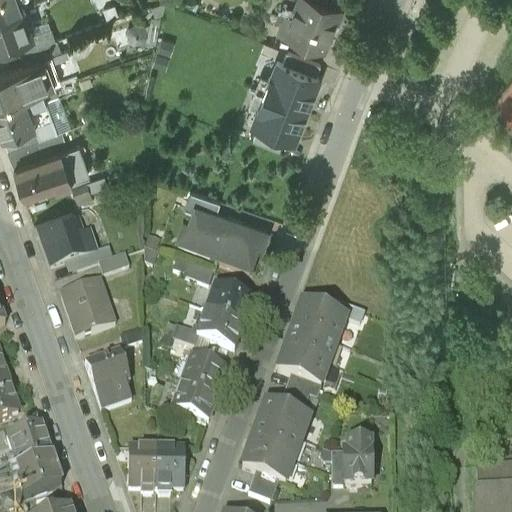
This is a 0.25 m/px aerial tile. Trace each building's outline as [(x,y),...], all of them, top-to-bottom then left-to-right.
[(0,0),(0,14),(22,7),(19,0),(0,0)] [(284,12),(277,31),(292,37),(290,42),(313,51),(315,46),(323,49),(334,20),(336,21),(341,9),(318,0),(296,0),(290,15),(284,12)] [(31,33),(22,7),(0,14),(0,45),(16,40),(31,35),(31,33)] [(128,26),(125,31),(129,41),(135,43),(144,39),(146,33),(142,25),(137,22),(128,26)] [(49,26),(31,33),(31,35),(16,40),(20,52),(54,40),(49,26)] [(0,71),(0,102),(54,84),(59,82),(52,61),(68,55),(66,49),(0,71)] [(282,62),(315,76),(320,64),(286,51),(282,62)] [(282,62),(277,60),(270,77),(268,77),(261,93),(305,110),(318,77),(315,76),(282,62)] [(0,133),(1,136),(33,125),(38,139),(71,127),(54,84),(0,102),(0,133)] [(305,110),(261,93),(255,109),(257,110),(250,126),(257,128),(283,139),(292,142),(305,110)] [(33,125),(1,136),(7,150),(38,139),(33,125)] [(283,139),(257,128),(252,141),(278,152),(283,139)] [(75,145),(12,167),(23,196),(36,192),(37,195),(57,188),(55,185),(85,174),(75,145)] [(92,198),(89,190),(106,183),(103,175),(72,186),(78,203),(92,198)] [(185,206),(193,208),(194,204),(216,212),(220,201),(191,190),(185,206)] [(193,208),(176,253),(249,279),(267,231),(216,212),(194,204),(193,208)] [(71,211),(32,225),(50,273),(63,269),(94,258),(94,255),(87,237),(81,239),(71,211)] [(94,258),(63,269),(67,280),(96,269),(111,264),(107,251),(94,255),(94,258)] [(159,258),(143,253),(143,268),(154,272),(159,258)] [(123,260),(111,264),(96,269),(100,280),(127,271),(123,260)] [(183,282),(207,291),(212,278),(174,265),(170,276),(184,280),(183,282)] [(98,285),(59,299),(74,344),(114,330),(98,285)] [(214,290),(204,316),(242,330),(252,304),(214,290)] [(329,304),(325,315),(344,322),(344,323),(359,329),(363,317),(329,304)] [(301,307),(292,333),(335,348),(344,323),(344,322),(325,315),(301,307)] [(233,355),(242,330),(204,316),(196,337),(195,341),(207,346),(233,355)] [(171,343),(195,351),(204,355),(207,346),(195,341),(196,337),(176,330),(171,343)] [(142,331),(119,340),(123,352),(142,344),(142,331)] [(327,369),(335,348),(292,333),(284,353),(327,369)] [(208,356),(204,355),(195,351),(191,362),(205,367),(208,356)] [(319,391),(327,369),(284,353),(276,375),(289,380),(319,391)] [(118,359),(84,371),(100,415),(130,404),(124,388),(128,387),(118,359)] [(191,362),(181,387),(216,401),(226,374),(205,367),(191,362)] [(315,402),(319,391),(289,380),(278,412),(300,420),(307,399),(315,402)] [(13,407),(6,387),(0,389),(0,422),(17,416),(14,407),(13,407)] [(206,428),(216,401),(181,387),(171,414),(206,428)] [(264,407),(257,429),(300,445),(308,423),(300,420),(278,412),(264,407)] [(257,429),(249,450),(292,466),(300,445),(257,429)] [(39,431),(6,442),(18,474),(51,462),(39,431)] [(346,456),(342,456),(343,489),(370,488),(369,444),(346,445),(346,456)] [(284,487),(292,466),(249,450),(241,471),(254,476),(277,485),(284,487)] [(322,466),(330,466),(330,457),(321,453),(319,461),(322,466)] [(151,493),(154,493),(154,457),(137,458),(137,454),(127,454),(128,494),(140,494),(140,496),(151,496),(151,493)] [(171,457),(154,457),(154,493),(157,493),(157,495),(169,495),(169,493),(182,493),(182,454),(171,454),(171,457)] [(342,456),(330,457),(330,466),(330,489),(343,489),(342,456)] [(60,490),(51,462),(18,474),(0,479),(0,496),(19,490),(24,503),(60,490)] [(511,511),(511,476),(508,477),(508,469),(476,470),(477,493),(473,493),(473,511),(511,511)] [(269,505),(277,485),(254,476),(246,497),(269,505)]
